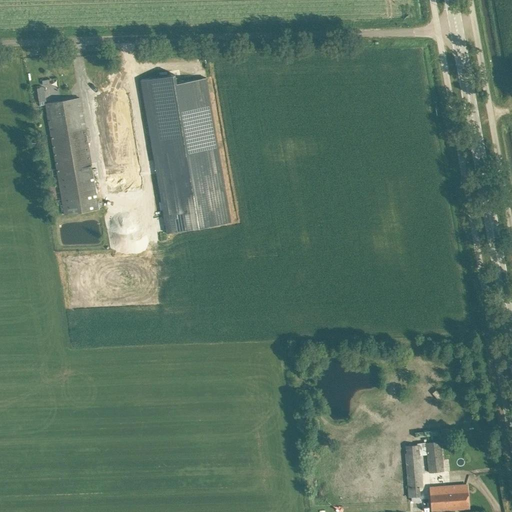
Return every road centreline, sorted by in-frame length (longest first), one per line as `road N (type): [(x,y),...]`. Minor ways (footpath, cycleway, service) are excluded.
road 1 (unclassified): [(0,42),(438,31)]
road 2 (unclassified): [(438,31),(511,442)]
road 3 (primary): [(511,336),(457,28)]
road 4 (unclassified): [(511,233),(474,25)]
